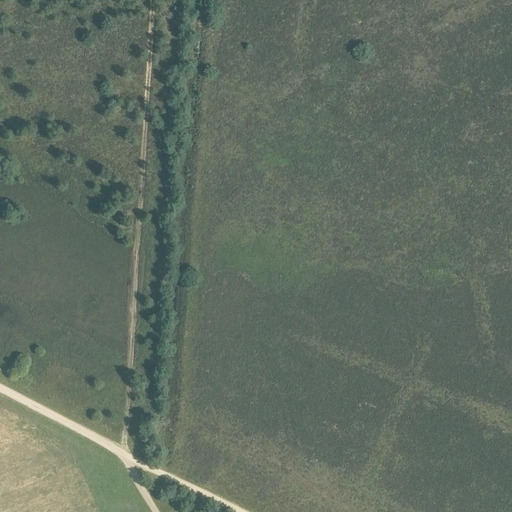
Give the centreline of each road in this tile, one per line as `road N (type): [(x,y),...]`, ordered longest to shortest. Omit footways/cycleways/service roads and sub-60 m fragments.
road 1 (track): [(155,0),(126,456)]
road 2 (track): [(126,456),(0,389)]
road 3 (track): [(240,511),(126,456)]
